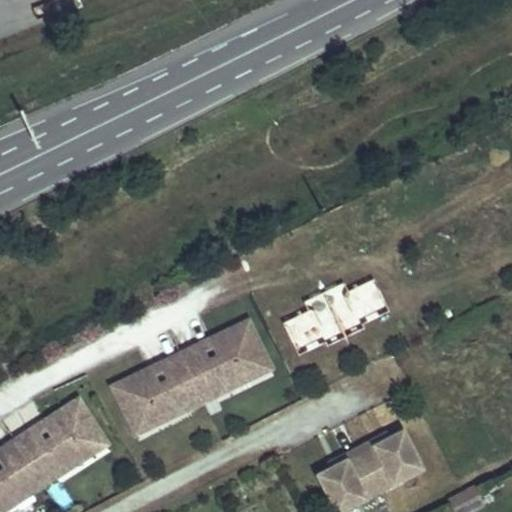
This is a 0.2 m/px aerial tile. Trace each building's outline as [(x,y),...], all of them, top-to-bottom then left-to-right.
[(207,331),(260,318),(255,299),(203,312),(207,331)] [(130,437),(276,376),(253,321),(106,382),(130,437)] [(0,477),(3,475),(13,483),(37,469),(33,456),(45,448),(55,457),(88,436),(60,392),(24,415),(37,435),(25,443),(12,422),(0,429),(0,477)] [(37,435),(24,415),(12,422),(25,443),(37,435)] [(332,511),(344,511),(427,475),(406,428),(313,470),(332,511)] [(55,457),(45,448),(33,456),(37,469),(55,457)] [(0,492),(13,483),(3,475),(0,477),(0,492)]
